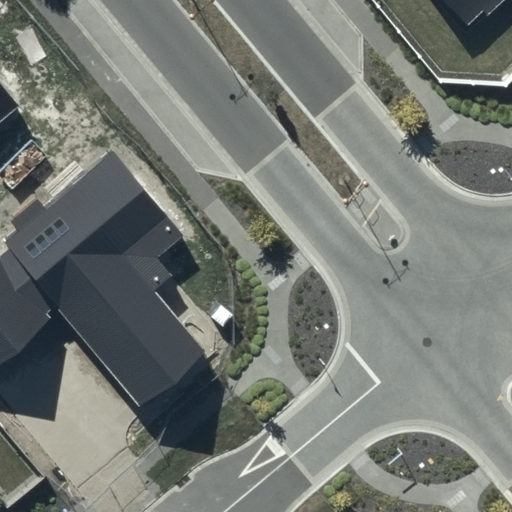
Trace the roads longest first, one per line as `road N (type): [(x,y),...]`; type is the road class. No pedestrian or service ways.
road 1 (residential): [(426,338),(147,0)]
road 2 (residential): [(245,0),(482,285)]
road 3 (residential): [(426,338),(217,511)]
road 4 (residential): [(511,441),(426,338)]
